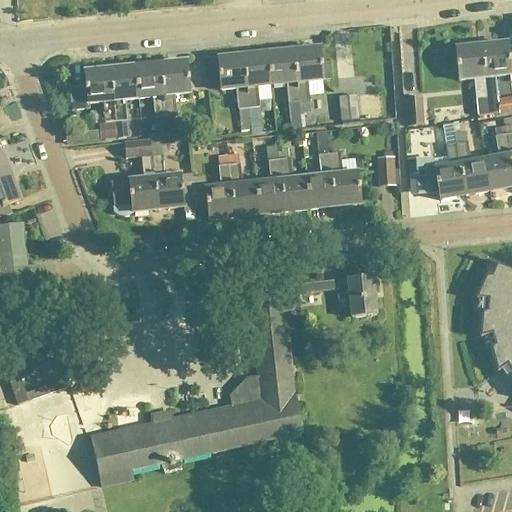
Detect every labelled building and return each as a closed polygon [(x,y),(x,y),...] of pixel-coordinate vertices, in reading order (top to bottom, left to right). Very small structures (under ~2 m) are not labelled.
[(511,57),(508,58),(507,47),(480,49),(488,117),(498,116),(495,80),(510,78),(511,85),(511,57)] [(477,118),(488,117),(480,49),(456,52),(459,84),(473,82),(477,118)] [(322,84),(331,83),(330,67),(321,68),(319,52),(293,55),(298,107),(308,106),(306,86),(322,84)] [(288,108),(298,107),(293,55),(268,57),(271,89),(286,87),(288,108)] [(243,60),(248,112),(258,111),(256,90),(271,89),(268,57),(243,60)] [(243,60),(235,61),(217,62),(220,93),(235,92),(237,113),(248,112),(243,60)] [(160,67),(165,120),(176,119),(174,98),(188,96),(185,65),(160,67)] [(135,70),(138,102),(152,100),(155,121),(165,120),(160,67),(135,70)] [(109,73),(115,124),(125,123),(123,103),(138,102),(135,70),(109,73)] [(115,124),(109,73),(84,75),(86,90),(70,92),(72,114),(88,112),(88,107),(102,106),(104,125),(115,124)] [(356,99),(351,99),(340,100),(341,124),(358,123),(356,99)] [(422,101),(406,102),(407,130),(423,129),(422,101)] [(299,119),(299,116),(298,107),(288,108),(289,121),(299,120),(299,119)] [(425,121),(441,124),(443,111),(428,108),(425,121)] [(439,194),(441,204),(466,199),(456,148),(455,138),(454,129),(443,131),(446,150),(449,170),(435,173),(434,167),(422,168),(421,163),(409,164),(410,176),(422,175),(424,195),(439,194)] [(456,148),(466,199),(491,195),(485,164),(471,166),(465,137),(455,138),(456,148)] [(485,164),(491,195),(511,190),(511,171),(506,139),(495,141),(499,161),(485,164)] [(125,146),(126,158),(126,162),(152,159),(151,144),(125,146)] [(0,183),(12,179),(2,154),(0,155),(0,183)] [(340,157),(328,159),(334,210),(359,208),(356,176),(342,178),(340,157)] [(162,159),(152,160),(158,213),(183,211),(181,195),(182,195),(182,194),(193,193),(192,180),(192,177),(164,180),(162,159)] [(306,181),(309,213),(334,210),(328,159),(318,160),(320,180),(306,181)] [(131,216),(158,213),(152,160),(141,161),(143,182),(111,185),(113,207),(112,209),(112,215),(117,218),(122,219),(127,218),(131,216)] [(394,161),(378,161),(379,190),(396,189),(394,161)] [(290,162),(278,164),(284,215),(309,213),(306,181),(292,182),(290,162)] [(270,184),(256,186),(259,218),(284,215),(278,164),(268,165),(270,184)] [(240,167),(229,168),(234,220),(259,218),(256,186),(242,187),(240,167)] [(208,223),(234,220),(229,168),(218,170),(220,190),(205,191),(204,179),(192,180),(193,193),(205,192),(208,223)] [(20,203),(12,179),(0,183),(0,221),(12,216),(9,207),(20,203)] [(387,193),(388,215),(403,214),(402,192),(387,193)] [(41,268),(26,270),(22,228),(0,230),(0,290),(21,288),(23,305),(44,303),(41,268)] [(511,274),(496,267),(490,280),(485,278),(475,302),(487,303),(487,315),(481,314),(479,341),(491,337),(494,349),(489,350),(496,376),(506,368),(511,376),(511,379),(509,381),(511,385),(511,274)] [(372,279),(347,282),(347,283),(331,284),(331,285),(337,285),(338,292),(337,292),(339,303),(346,302),(348,317),(352,317),(352,320),(376,318),(372,279)] [(297,289),(298,298),(321,295),(320,287),(323,286),(323,285),(319,286),(297,289)] [(246,382),(244,383),(227,399),(230,411),(172,424),(169,416),(151,420),(152,428),(91,442),(102,491),(134,484),(132,474),(161,468),(165,476),(182,472),(182,463),(303,435),(294,394),(285,311),(299,310),(298,298),(297,289),(249,294),(258,381),(246,382)] [(47,362),(25,369),(28,379),(50,371),(47,362)] [(31,395),(67,381),(62,369),(27,383),(31,395)] [(10,385),(15,401),(18,408),(29,405),(21,381),(10,385)] [(70,406),(69,395),(35,397),(36,408),(70,406)]
